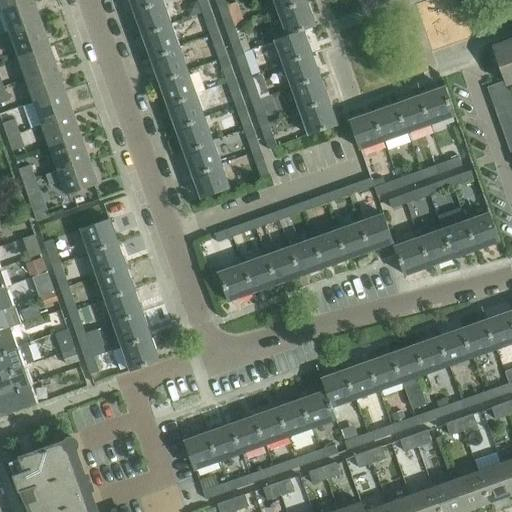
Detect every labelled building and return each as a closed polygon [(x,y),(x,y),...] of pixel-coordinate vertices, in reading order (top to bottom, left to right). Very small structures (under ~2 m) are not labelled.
[(0,0),(4,11),(34,0),(0,0)] [(12,34),(43,23),(34,0),(4,11),(12,34)] [(131,0),(135,10),(163,0),(131,0)] [(143,34),(172,23),(164,0),(163,0),(135,10),(143,34)] [(197,0),(190,3),(188,8),(191,17),(203,13),(203,12),(198,0),(197,0)] [(207,0),(198,0),(203,12),(211,9),(207,0)] [(215,0),(219,8),(228,5),(225,0),(215,0)] [(275,0),(279,12),(308,2),(307,0),(275,0)] [(288,36),(305,30),(317,26),(308,2),(279,12),(288,36)] [(228,5),(219,8),(226,29),(235,26),(242,24),(243,23),(236,3),(228,5)] [(211,9),(203,12),(211,36),(220,33),(211,9)] [(20,56),(51,46),(43,23),(12,34),(20,56)] [(152,57),(181,47),(172,23),(143,34),(152,57)] [(235,26),(226,29),(236,55),(251,50),(247,39),(242,24),(235,26)] [(284,65),(314,54),(305,30),(288,36),(276,40),(284,65)] [(220,33),(211,36),(220,59),(228,56),(220,33)] [(28,79),(59,68),(51,46),(20,56),(28,79)] [(511,46),(497,51),(507,80),(511,79),(511,81),(511,46)] [(160,81),(189,70),(181,47),(152,57),(160,81)] [(253,49),(251,50),(236,55),(244,78),(253,75),(261,72),(253,49)] [(322,78),(314,54),(284,65),(293,88),(322,78)] [(228,56),(220,59),(228,83),(236,80),(228,56)] [(36,102),(67,91),(59,68),(28,79),(36,102)] [(168,104),(197,94),(189,70),(160,81),(168,104)] [(253,75),(244,78),(252,101),(261,98),(253,75)] [(330,101),(322,78),(293,88),(301,111),(330,101)] [(511,91),(511,81),(511,79),(507,80),(489,86),(494,98),(511,91)] [(236,80),(228,83),(237,106),(245,103),(236,80)] [(5,87),(0,88),(0,103),(9,101),(5,87)] [(445,87),(421,96),(432,125),(456,116),(445,87)] [(44,125),(75,114),(67,91),(36,102),(44,125)] [(511,91),(494,98),(498,109),(511,104),(511,91)] [(177,128),(206,117),(197,94),(168,104),(177,128)] [(421,96),(398,104),(409,133),(432,125),(421,96)] [(260,125),(269,122),(261,98),(252,101),(260,125)] [(339,125),(330,101),(301,111),(309,135),(339,125)] [(245,103),(237,106),(245,130),(253,127),(245,103)] [(398,104),(375,112),(385,141),(409,133),(398,104)] [(511,104),(498,109),(502,121),(511,117),(511,104)] [(375,112),(350,121),(361,150),(385,141),(375,112)] [(52,148),(83,137),(75,114),(44,125),(52,148)] [(185,151),(214,141),(206,117),(177,128),(185,151)] [(511,117),(502,121),(506,132),(511,130),(511,117)] [(15,119),(3,123),(8,137),(20,133),(15,119)] [(260,125),(266,139),(269,149),(278,146),(274,136),(269,122),(260,125)] [(253,127),(245,130),(253,153),(261,150),(253,127)] [(20,133),(8,137),(13,151),(25,147),(20,133)] [(60,170),(91,159),(83,137),(52,148),(60,170)] [(193,174),(222,164),(214,141),(185,151),(193,174)] [(460,157),(458,158),(454,148),(442,153),(445,162),(447,170),(447,171),(463,166),(460,157)] [(270,174),(264,159),(261,150),(253,153),(262,177),(270,174)] [(91,159),(60,170),(68,193),(99,183),(91,159)] [(426,178),(447,170),(445,162),(423,170),(426,178)] [(24,183),(36,178),(31,164),(19,169),(24,183)] [(222,164),(193,174),(202,198),(231,188),(222,164)] [(426,178),(423,170),(399,178),(402,187),(426,178)] [(477,178),(474,170),(451,178),(454,187),(477,178)] [(12,173),(3,176),(6,185),(15,182),(12,173)] [(36,178),(24,183),(29,197),(41,192),(36,178)] [(402,187),(399,178),(374,188),(377,196),(402,187)] [(428,186),(431,195),(454,187),(451,178),(428,186)] [(374,188),(371,179),(355,184),(358,193),(374,188)] [(404,195),(407,203),(413,219),(417,217),(412,202),(431,195),(428,186),(404,195)] [(350,197),(346,187),(332,193),(335,202),(350,197)] [(407,203),(404,195),(389,200),(392,209),(407,203)] [(326,205),(323,196),(308,201),(311,210),(326,205)] [(303,213),(300,204),(285,209),(288,218),(303,213)] [(280,222),(276,212),(261,217),(265,227),(280,222)] [(490,213),(466,222),(476,250),(500,242),(490,213)] [(394,244),(384,215),(360,223),(370,252),(394,244)] [(91,254),(120,243),(112,219),(82,229),(91,254)] [(256,230),(253,221),(238,226),(241,235),(256,230)] [(466,222),(443,230),(453,258),(476,250),(466,222)] [(370,252),(360,223),(337,231),(347,260),(370,252)] [(233,238),(230,229),(215,234),(218,244),(233,238)] [(443,230),(419,238),(430,267),(453,258),(443,230)] [(347,260),(337,231),(314,240),(324,268),(347,260)] [(27,248),(39,244),(35,234),(23,238),(27,248)] [(419,238),(395,247),(405,275),(430,267),(419,238)] [(53,267),(62,264),(53,239),(44,242),(53,267)] [(324,268),(314,240),(291,248),(301,276),(324,268)] [(99,277),(128,267),(120,243),(91,254),(99,277)] [(39,244),(27,248),(30,258),(42,254),(39,244)] [(301,276),(291,248),(267,256),(277,285),(301,276)] [(277,285),(267,256),(244,264),(254,293),(277,285)] [(44,258),(28,264),(33,278),(36,277),(49,272),(44,258)] [(62,264),(53,267),(61,290),(70,287),(62,264)] [(254,293),(244,264),(220,273),(230,301),(254,293)] [(0,267),(0,289),(9,286),(2,267),(0,267)] [(107,300),(136,290),(128,267),(99,277),(107,300)] [(49,272),(36,277),(40,290),(53,285),(49,272)] [(0,310),(15,305),(9,286),(0,289),(0,310)] [(70,287),(61,290),(69,314),(78,311),(70,287)] [(115,324),(145,314),(136,290),(107,300),(115,324)] [(56,291),(40,296),(43,306),(59,301),(56,291)] [(0,331),(12,327),(22,324),(15,305),(0,310),(0,331)] [(89,307),(80,310),(85,324),(93,321),(89,307)] [(78,311),(69,314),(77,337),(87,334),(78,311)] [(511,316),(510,311),(487,320),(497,349),(511,343),(511,316)] [(123,347),(153,337),(145,314),(115,324),(123,347)] [(487,320),(463,328),(474,357),(497,349),(487,320)] [(0,331),(0,353),(19,347),(19,346),(12,327),(0,331)] [(463,328),(440,336),(450,366),(474,357),(463,328)] [(87,334),(77,337),(85,359),(94,356),(87,334)] [(440,336),(416,345),(427,374),(450,366),(440,336)] [(123,347),(114,350),(121,369),(130,366),(132,370),(132,371),(161,360),(153,337),(123,347)] [(0,374),(26,365),(35,362),(28,343),(19,346),(19,347),(0,353),(0,374)] [(417,378),(427,374),(416,345),(393,353),(403,382),(412,408),(426,403),(417,378)] [(76,348),(62,352),(66,364),(80,360),(76,348)] [(393,353),(369,361),(380,391),(403,382),(393,353)] [(85,359),(91,374),(99,371),(98,368),(102,366),(98,355),(94,356),(85,359)] [(369,361),(346,370),(356,399),(380,391),(369,361)] [(0,374),(0,395),(32,384),(26,365),(0,374)] [(321,378),(326,390),(333,408),(356,399),(346,370),(321,378)] [(511,391),(509,383),(486,391),(489,400),(511,391)] [(32,384),(0,395),(0,417),(39,403),(32,384)] [(326,390),(302,399),(312,428),(337,419),(333,408),(326,390)] [(462,400),(465,408),(489,400),(486,391),(462,400)] [(302,399),(279,407),(290,436),(312,428),(302,399)] [(439,408),(442,417),(465,408),(462,400),(439,408)] [(497,419),(510,414),(506,402),(492,407),(497,419)] [(279,407),(256,415),(266,444),(290,436),(279,407)] [(415,416),(418,425),(442,417),(439,408),(415,416)] [(403,410),(392,414),(395,423),(406,419),(403,410)] [(478,426),(474,414),(460,419),(464,431),(478,426)] [(256,415),(233,423),(243,453),(266,444),(256,415)] [(392,424),(395,433),(418,425),(415,416),(406,419),(395,423),(392,424)] [(450,435),(464,431),(460,419),(446,424),(450,435)] [(233,423),(210,432),(220,461),(243,453),(233,423)] [(368,433),(371,442),(395,433),(392,424),(368,433)] [(433,442),(428,430),(414,435),(419,447),(433,442)] [(185,440),(196,470),(220,461),(210,432),(185,440)] [(371,442),(368,433),(345,441),(348,450),(371,442)] [(19,438),(24,451),(33,448),(29,435),(19,438)] [(405,452),(419,447),(414,435),(400,440),(405,452)] [(22,457),(27,470),(14,475),(20,492),(23,491),(24,493),(25,496),(27,500),(30,507),(32,510),(32,511),(89,511),(86,501),(92,498),(78,460),(72,462),(69,451),(74,449),(75,449),(76,448),(77,447),(78,446),(78,444),(78,443),(78,442),(77,441),(76,440),(76,439),(75,439),(74,438),(73,438),(72,438),(71,438),(70,438),(69,439),(68,439),(68,440),(67,440),(67,441),(66,442),(22,457)] [(336,444),(320,450),(323,459),(339,453),(336,444)] [(387,458),(383,446),(368,451),(373,463),(387,458)] [(320,450),(297,458),(301,467),(323,459),(320,450)] [(368,451),(355,456),(359,468),(373,463),(368,451)] [(297,458),(274,466),(277,475),(301,467),(297,458)] [(511,459),(502,463),(511,491),(511,459)] [(342,474),(337,462),(323,467),(328,479),(342,474)] [(511,491),(502,463),(479,471),(490,502),(511,494),(511,491)] [(274,466),(251,474),(254,483),(277,475),(274,466)] [(313,484),(328,479),(323,467),(309,472),(313,484)] [(479,471),(456,479),(467,510),(490,502),(479,471)] [(251,474),(228,482),(231,491),(254,483),(251,474)] [(295,491),(291,478),(277,483),(281,495),(295,491)] [(456,479),(434,487),(442,511),(461,511),(467,510),(456,479)] [(203,491),(206,500),(231,491),(228,482),(203,491)] [(268,500),(281,495),(277,483),(264,488),(268,500)] [(442,511),(434,487),(411,495),(416,511),(442,511)] [(249,507),(245,495),(231,499),(236,511),(249,507)] [(416,511),(411,495),(388,503),(391,511),(416,511)] [(219,511),(234,511),(236,511),(231,499),(217,504),(219,511)] [(338,511),(365,511),(366,511),(362,501),(338,510),(338,511)] [(391,511),(388,503),(366,511),(365,511),(391,511)]
